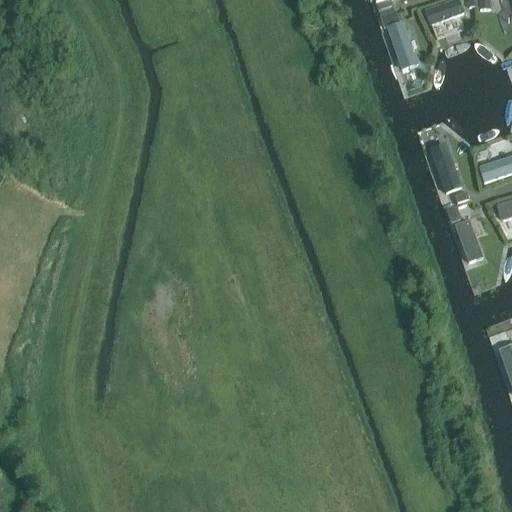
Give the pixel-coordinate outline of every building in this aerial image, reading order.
[(451,0),(447,0),(415,12),(419,21),(454,9),(451,0)] [(459,0),(460,12),(483,11),(482,0),(459,0)] [(511,19),(511,0),(491,0),(494,10),(509,6),(511,19)] [(447,27),(460,22),(456,10),(421,22),(430,49),(452,42),(447,27)] [(477,186),(511,178),(511,162),(506,164),(505,161),(473,168),(477,186)] [(511,204),(489,212),(500,246),(511,241),(511,204)]
